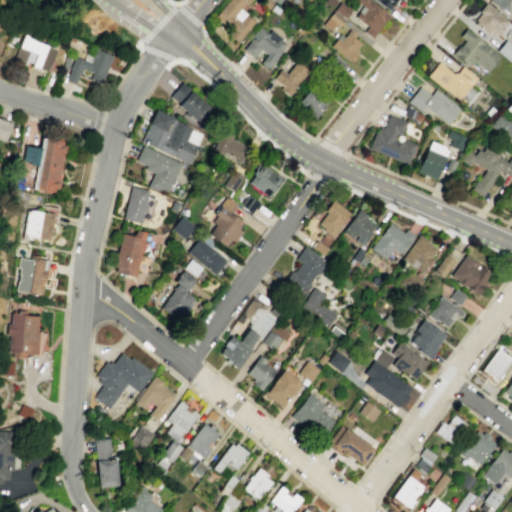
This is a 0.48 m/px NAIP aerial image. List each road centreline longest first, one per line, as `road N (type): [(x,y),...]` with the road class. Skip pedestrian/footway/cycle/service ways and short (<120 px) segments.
road 1 (residential): [(444,0),(334,141),(186,363)]
road 2 (secondary): [(511,243),(296,149),(177,32)]
road 3 (tertiary): [(114,128),(81,288),(69,440),(72,481),(88,511)]
road 4 (residential): [(511,292),(356,511)]
road 5 (residential): [(362,511),(197,371)]
road 6 (residential): [(197,371),(81,288)]
road 7 (tertiary): [(114,128),(0,91)]
